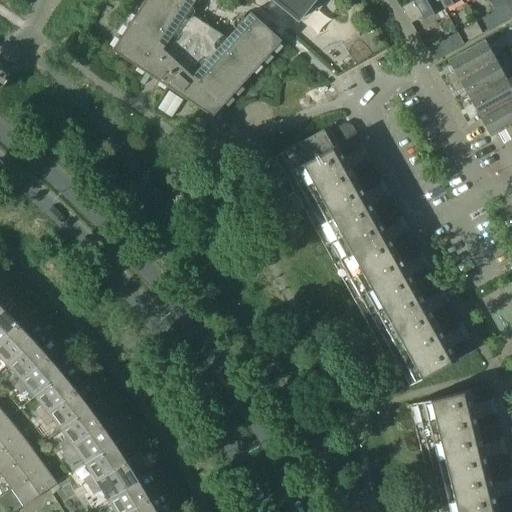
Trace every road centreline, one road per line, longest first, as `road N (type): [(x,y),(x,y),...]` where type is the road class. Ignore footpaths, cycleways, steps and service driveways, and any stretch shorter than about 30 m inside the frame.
road 1 (tertiary): [(303,511),(225,374),(136,255),(0,131)]
road 2 (tertiary): [(0,164),(117,276),(197,388),(268,511)]
road 3 (residential): [(138,511),(57,389),(0,325)]
road 4 (residential): [(511,193),(491,187),(423,69)]
